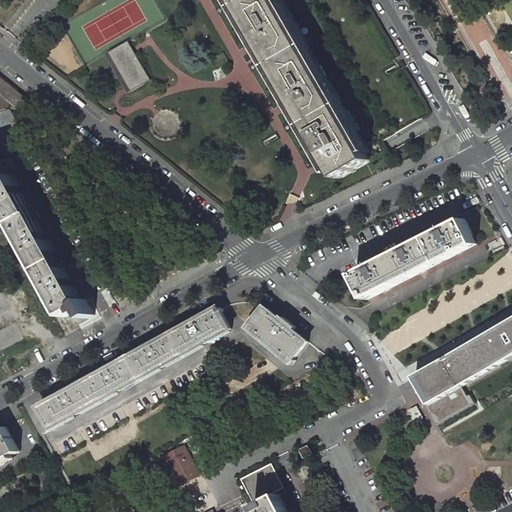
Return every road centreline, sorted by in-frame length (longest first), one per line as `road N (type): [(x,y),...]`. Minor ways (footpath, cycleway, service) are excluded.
road 1 (unclassified): [(0,51),(256,257)]
road 2 (residential): [(0,397),(256,257)]
road 3 (residential): [(256,257),(477,154)]
road 4 (residential): [(384,0),(477,154)]
